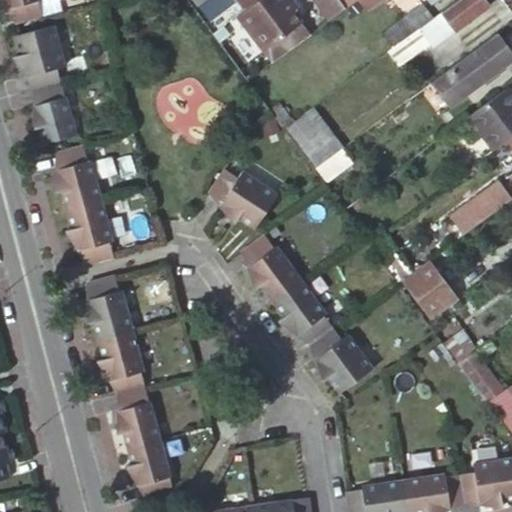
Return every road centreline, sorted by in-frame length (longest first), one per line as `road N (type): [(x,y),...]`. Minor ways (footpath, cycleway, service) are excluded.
road 1 (residential): [(0,179),(85,511)]
road 2 (residential): [(192,238),(322,409),(337,511)]
